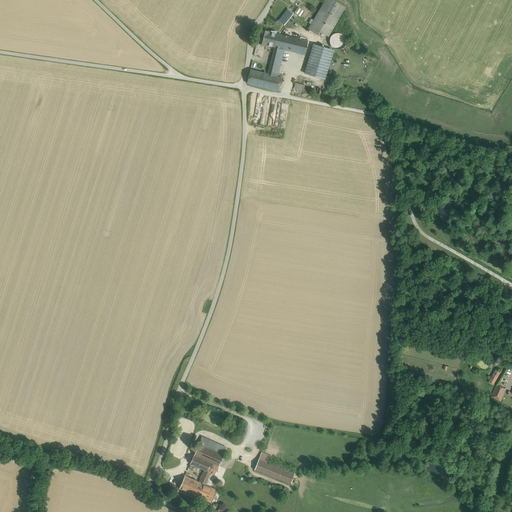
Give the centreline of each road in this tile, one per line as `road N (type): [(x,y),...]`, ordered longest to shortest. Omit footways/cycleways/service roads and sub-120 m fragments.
road 1 (unclassified): [(244,88),(227,257),(151,485),(184,511)]
road 2 (unclassified): [(0,51),(244,88)]
road 3 (unclassified): [(389,116),(420,231),(511,286)]
road 4 (unclassified): [(244,88),(389,116)]
road 5 (unclassified): [(389,116),(475,146),(511,148)]
